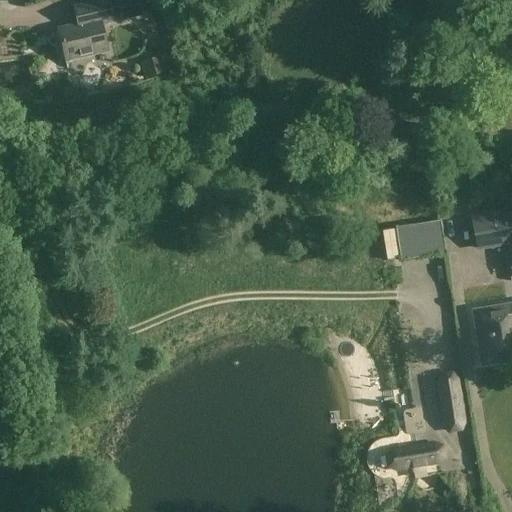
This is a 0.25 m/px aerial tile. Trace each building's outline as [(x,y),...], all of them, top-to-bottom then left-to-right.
[(100,0),(72,7),(77,25),(58,30),(65,60),(107,50),(101,25),(113,22),(107,0),(100,0)] [(138,0),(117,0),(122,21),(142,16),(138,0)] [(163,57),(140,63),(145,79),(167,73),(163,57)] [(511,270),(511,214),(496,217),(505,272),(511,270)] [(441,221),(395,227),(400,261),(446,254),(441,221)] [(511,305),(474,311),(480,349),(482,361),(494,359),(511,355),(511,305)] [(444,424),(450,431),(461,430),(464,421),(458,380),(452,373),(441,375),(437,384),(444,424)] [(444,458),(442,447),(433,443),(393,450),(386,456),(388,467),(397,470),(436,464),(444,458)]
